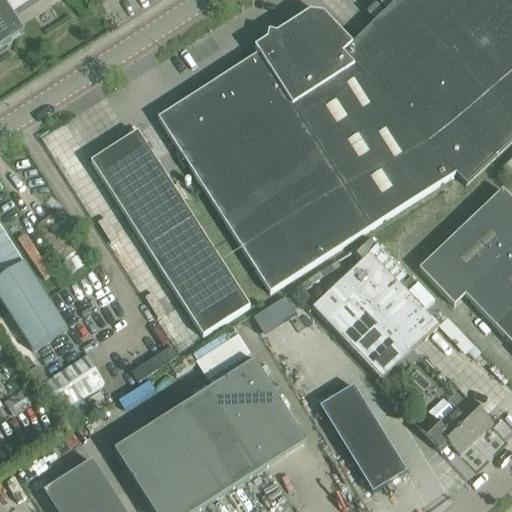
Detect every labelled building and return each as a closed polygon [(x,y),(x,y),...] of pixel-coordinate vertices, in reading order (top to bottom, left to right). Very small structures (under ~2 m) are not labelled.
[(0,0),(0,52),(24,37),(12,19),(40,0),(0,0)] [(511,0),(401,0),(400,2),(511,120),(511,0)] [(254,51),(258,57),(157,121),(269,297),(456,177),(466,187),(511,143),(511,120),(400,2),(352,47),(322,17),(309,15),(276,37),(268,35),(266,43),(254,51)] [(202,340),(249,310),(137,134),(90,164),(202,340)] [(17,192),(10,196),(22,214),(29,210),(17,192)] [(453,309),(465,299),(511,348),(511,203),(502,193),(418,272),(453,309)] [(58,215),(36,229),(69,279),(90,265),(58,215)] [(0,228),(0,302),(33,354),(67,332),(0,228)] [(380,384),(438,329),(370,256),(341,284),(312,311),(380,384)] [(105,386),(87,358),(43,387),(61,415),(105,386)] [(201,511),(305,446),(254,365),(113,455),(149,511),(201,511)] [(406,475),(353,389),(319,410),(372,496),(406,475)] [(0,406),(0,410),(17,425),(34,407),(15,390),(0,406)] [(491,427),(466,401),(435,431),(424,419),(414,428),(435,449),(443,441),(459,458),(491,427)] [(121,511),(91,464),(42,495),(52,511),(121,511)] [(3,511),(25,507),(22,495),(1,500),(3,511)]
